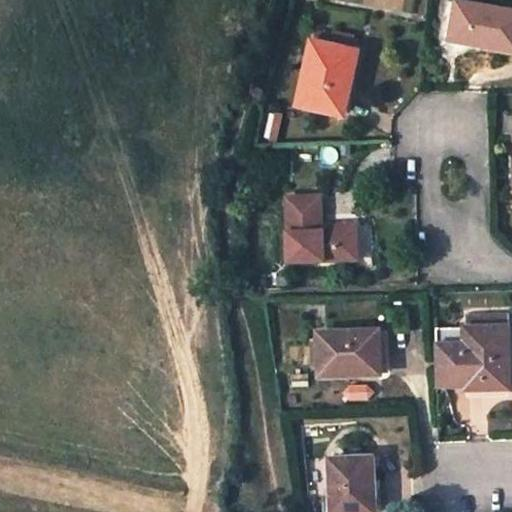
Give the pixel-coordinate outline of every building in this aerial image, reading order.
[(511,49),(511,9),(458,1),(451,39),(511,49)] [(359,52),(314,42),(299,104),(341,114),(351,70),(354,71),(359,52)] [(354,71),(351,70),(341,114),(351,117),(362,73),(354,71)] [(287,197),(289,261),(359,258),(358,225),(323,226),(322,196),(287,197)] [(289,285),(288,277),(276,277),(276,286),(289,285)] [(436,343),(437,385),(467,384),(486,383),(486,388),(511,387),(509,314),(464,316),(465,343),(436,343)] [(381,329),(320,331),(320,341),(312,342),(313,366),(321,366),(321,376),(378,373),(377,354),(382,354),(381,329)] [(376,511),(374,456),(331,459),(332,511),(376,511)]
